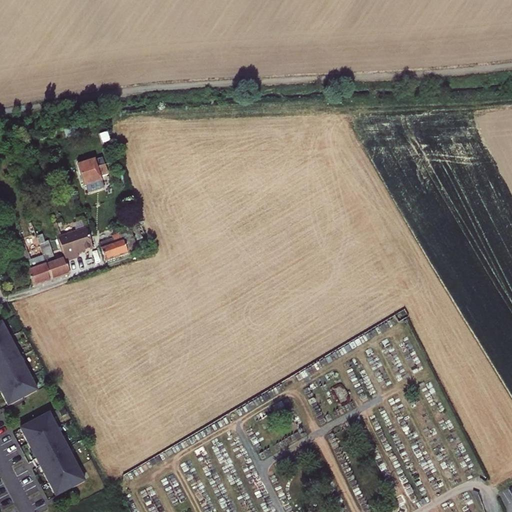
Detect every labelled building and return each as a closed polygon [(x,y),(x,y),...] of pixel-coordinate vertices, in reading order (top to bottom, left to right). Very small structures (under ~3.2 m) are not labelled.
[(77,163),(84,185),(102,179),(100,175),(107,173),(104,163),(97,165),(94,157),(77,163)] [(10,207),(5,209),(11,226),(16,224),(10,207)] [(101,248),(105,260),(148,246),(139,221),(121,228),(125,240),(101,248)] [(64,258),(65,261),(78,257),(77,253),(92,248),(85,228),(57,238),(64,258)] [(13,233),(32,286),(51,280),(46,265),(33,269),(20,231),(13,233)] [(121,234),(101,241),(102,246),(123,240),(121,234)] [(39,245),(46,265),(51,280),(69,273),(65,261),(64,258),(56,261),(49,241),(39,245)] [(1,322),(0,322),(0,391),(8,406),(37,390),(1,322)] [(49,413),(20,429),(36,459),(32,461),(36,468),(39,466),(55,497),(85,482),(49,413)]
